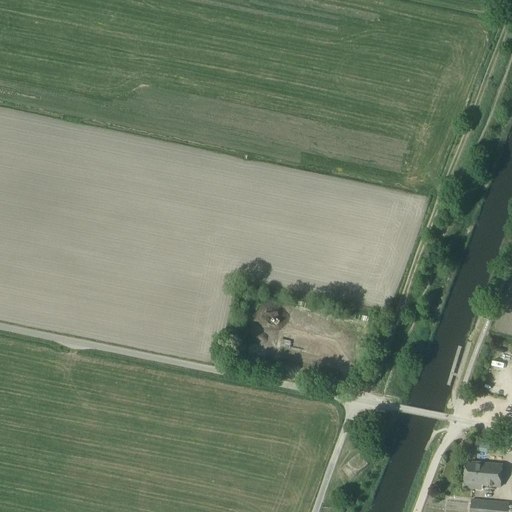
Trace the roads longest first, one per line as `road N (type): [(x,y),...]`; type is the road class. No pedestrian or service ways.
road 1 (unclassified): [(0,327),(455,420)]
road 2 (track): [(511,13),(365,401)]
